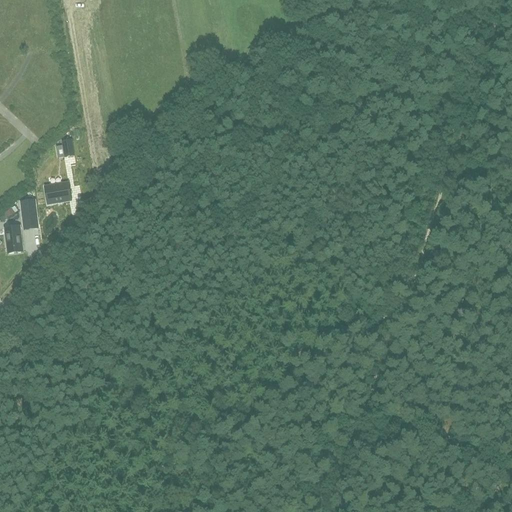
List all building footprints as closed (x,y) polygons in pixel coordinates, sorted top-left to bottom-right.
[(118,64),(108,0),(86,0),(97,75),(107,74),(106,66),(118,64)] [(120,0),(130,61),(153,57),(146,15),(158,13),(161,30),(166,29),(167,41),(171,41),(168,25),(178,24),(174,0),(120,0)] [(240,0),(247,38),(265,35),(258,0),(240,0)] [(279,24),(285,21),(281,12),(275,15),(279,24)] [(115,81),(122,80),(118,66),(111,68),(115,81)] [(162,82),(156,67),(146,72),(143,66),(135,70),(143,90),(162,82)] [(74,156),(71,140),(62,141),(65,157),(74,156)] [(68,181),(45,185),(47,203),(71,199),(68,181)] [(21,202),(23,221),(37,219),(35,200),(21,202)] [(19,227),(5,229),(7,254),(22,252),(19,227)]
